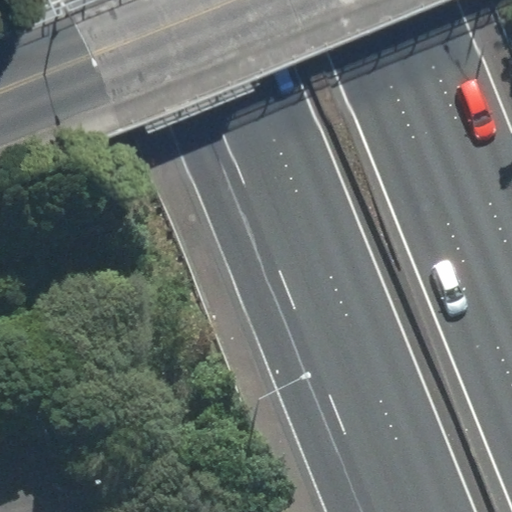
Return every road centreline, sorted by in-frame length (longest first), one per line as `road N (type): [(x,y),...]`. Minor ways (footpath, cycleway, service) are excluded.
road 1 (motorway): [(427,511),(220,0)]
road 2 (motorway): [(363,0),(511,369)]
road 3 (secondary): [(201,0),(0,82)]
